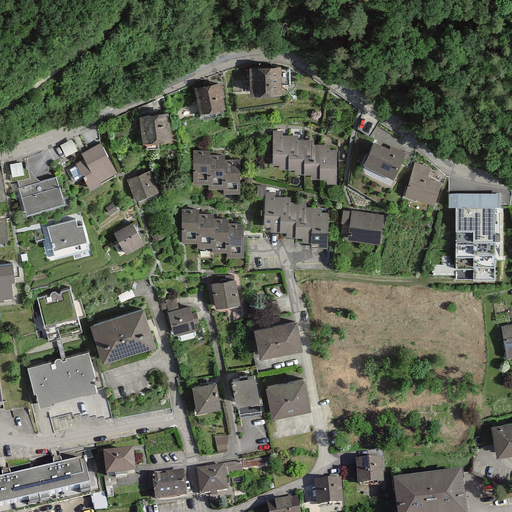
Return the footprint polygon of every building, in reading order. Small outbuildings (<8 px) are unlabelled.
[(250,66),(251,95),(282,94),(282,65),(250,66)] [(196,87),(202,112),(226,106),(220,81),(196,87)] [(139,116),(142,141),(171,136),(168,112),(139,116)] [(359,126),(371,132),(378,119),(366,113),(359,126)] [(273,131),(273,164),(286,164),(286,171),(306,171),(306,176),(322,176),(322,181),(338,181),(338,151),(328,151),(328,145),(314,145),(314,140),(298,140),(298,136),(284,136),(284,131),(273,131)] [(375,142),(364,166),(394,180),(408,152),(391,144),(388,149),(375,142)] [(77,164),(90,189),(101,184),(99,180),(116,172),(101,144),(81,154),(84,160),(77,164)] [(194,150),(194,183),(209,183),(208,188),(224,188),(224,193),(239,193),(239,159),(224,159),(224,155),(209,155),(209,150),(194,150)] [(415,163),(406,197),(435,205),(441,181),(429,177),(431,167),(415,163)] [(129,180),(137,200),(157,191),(150,172),(129,180)] [(20,189),(27,212),(63,202),(56,178),(20,189)] [(495,193),(456,193),(456,277),(496,277),(495,193)] [(265,195),(265,228),(278,229),(278,235),(297,235),(297,240),(313,240),(313,245),(330,245),(330,215),(320,215),(320,209),(306,209),(306,204),(290,204),(290,200),(276,200),(276,195),(265,195)] [(181,209),(182,243),(198,243),(198,247),(212,247),(212,253),(227,253),(227,258),(244,258),(243,223),(228,223),(228,220),(211,220),(211,214),(199,214),(199,208),(181,209)] [(344,210),(342,224),(350,225),(349,239),(381,243),(385,215),(344,210)] [(49,226),(54,249),(87,241),(83,225),(77,226),(76,220),(49,226)] [(116,232),(128,254),(145,245),(133,222),(116,232)] [(0,301),(2,301),(2,299),(12,298),(11,282),(14,282),(12,264),(0,265),(0,301)] [(211,283),(215,307),(239,303),(234,279),(211,283)] [(37,296),(44,324),(78,316),(71,288),(37,296)] [(168,312),(174,336),(196,330),(194,324),(199,322),(196,312),(190,314),(188,306),(168,312)] [(92,325),(104,362),(155,345),(142,308),(92,325)] [(255,329),(260,358),(301,350),(296,321),(255,329)] [(511,324),(502,327),(509,358),(511,357),(511,324)] [(28,369),(39,407),(98,391),(88,353),(28,369)] [(233,380),(237,405),(259,401),(255,376),(233,380)] [(267,387),(273,417),(311,409),(304,379),(267,387)] [(192,387),(197,412),(220,408),(216,383),(192,387)] [(511,422),(493,426),(499,456),(511,453),(511,422)] [(107,453),(109,476),(138,473),(136,451),(107,453)] [(0,478),(0,511),(4,511),(100,491),(92,457),(0,478)] [(357,462),(357,488),(382,488),(382,462),(357,462)] [(198,471),(202,497),(229,492),(226,477),(244,474),(242,463),(198,471)] [(154,476),(157,501),(186,498),(183,473),(154,476)] [(394,484),(398,511),(468,511),(463,475),(394,484)] [(316,483),(317,508),(343,507),(341,482),(316,483)] [(94,507),(108,506),(108,492),(94,493),(94,507)] [(268,505),(268,511),(298,511),(297,501),(268,505)]
